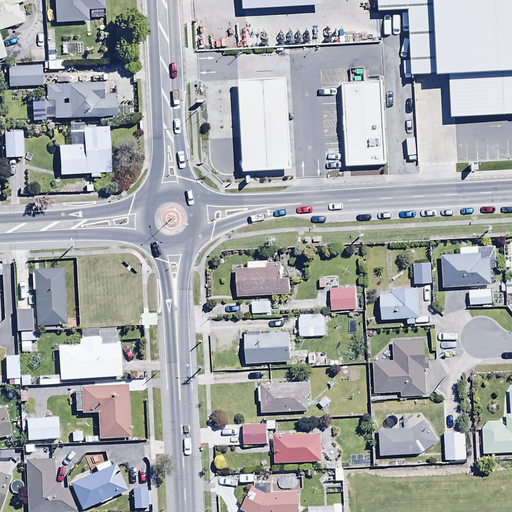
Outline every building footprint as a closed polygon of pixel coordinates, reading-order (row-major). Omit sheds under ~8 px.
[(0,0),(0,60),(6,59),(0,40),(0,31),(24,24),(21,15),(20,16),(17,7),(26,4),(25,0),(0,0)] [(53,0),(54,26),(88,25),(87,13),(103,12),(103,0),(53,0)] [(511,109),(511,0),(362,0),(363,7),(396,6),(397,71),(438,70),(439,111),(511,109)] [(41,67),(8,68),(8,89),(41,88),(41,67)] [(291,165),(286,75),(240,78),(245,168),(291,165)] [(387,162),(383,79),(344,81),(349,164),(387,162)] [(102,84),(45,87),(46,106),(43,106),(44,121),(115,118),(114,96),(103,96),(102,84)] [(110,175),(108,128),(83,129),(83,137),(73,137),(74,147),(59,148),(60,177),(89,176),(89,179),(99,179),(99,175),(110,175)] [(21,132),(3,132),(4,159),(22,159),(21,132)] [(442,257),(443,290),(492,287),(490,260),(481,260),(481,255),(475,255),(474,250),(460,251),(460,256),(442,257)] [(236,271),(237,299),(290,296),(289,280),(280,280),(279,264),(267,265),(267,262),(248,263),(248,270),(236,271)] [(430,265),(413,266),(414,286),(432,285),(430,265)] [(334,278),(319,279),(319,291),(335,290),(334,278)] [(356,290),(330,291),(331,313),(357,312),(356,290)] [(381,296),(382,322),(407,321),(408,327),(421,326),(419,291),(392,292),(392,296),(381,296)] [(491,292),(468,293),(469,308),(492,307),(491,292)] [(271,302),(251,303),(252,316),(266,315),(266,319),(271,318),(271,302)] [(324,318),(298,319),(299,339),(325,338),(324,318)] [(57,348),(60,382),(122,378),(120,346),(100,348),(99,339),(96,339),(96,331),(81,332),(82,339),(78,340),(79,346),(57,348)] [(38,334),(20,334),(21,355),(39,355),(38,334)] [(290,334),(245,336),(247,365),(292,364),(290,334)] [(426,397),(425,371),(429,370),(428,343),(393,344),(393,364),(374,365),(375,395),(401,394),(401,398),(426,397)] [(19,358),(5,359),(6,382),(9,382),(9,387),(19,387),(19,358)] [(58,377),(39,377),(39,387),(58,387),(58,377)] [(306,384),(261,386),(261,389),(259,389),(259,404),(261,404),(261,415),(307,414),(306,384)] [(129,441),(128,388),(82,388),(82,395),(76,395),(77,414),(83,414),(83,416),(99,416),(99,441),(129,441)] [(511,454),(511,389),(510,390),(510,417),(507,417),(507,429),(499,423),(488,424),(482,430),(483,456),(511,454)] [(5,409),(0,410),(0,439),(11,437),(5,409)] [(27,421),(28,443),(58,442),(57,420),(27,421)] [(380,457),(422,456),(439,442),(423,421),(412,430),(379,432),(380,457)] [(242,427),(243,448),(267,447),(266,433),(276,432),(275,422),(266,422),(267,426),(242,427)] [(465,433),(444,434),(445,462),(466,461),(465,433)] [(320,436),(274,438),(275,466),(321,464),(320,436)] [(27,511),(76,511),(67,490),(60,491),(60,486),(55,486),(54,461),(25,462),(27,511)] [(82,511),(83,511),(127,492),(115,467),(111,469),(109,463),(95,469),(97,474),(71,486),(82,511)] [(0,511),(11,478),(0,473),(0,511)] [(147,490),(132,490),(133,511),(148,510),(148,508),(151,508),(150,494),(147,494),(147,490)] [(298,511),(298,496),(266,496),(253,490),(241,511),(298,511)]
